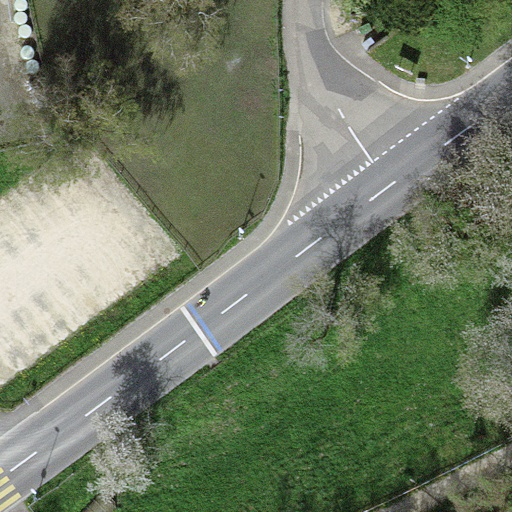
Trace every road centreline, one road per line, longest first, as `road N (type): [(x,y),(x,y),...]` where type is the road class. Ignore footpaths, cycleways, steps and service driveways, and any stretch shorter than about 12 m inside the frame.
road 1 (secondary): [(0,477),(387,185)]
road 2 (residential): [(387,185),(314,68),(310,0)]
road 3 (secondary): [(387,185),(511,94)]
